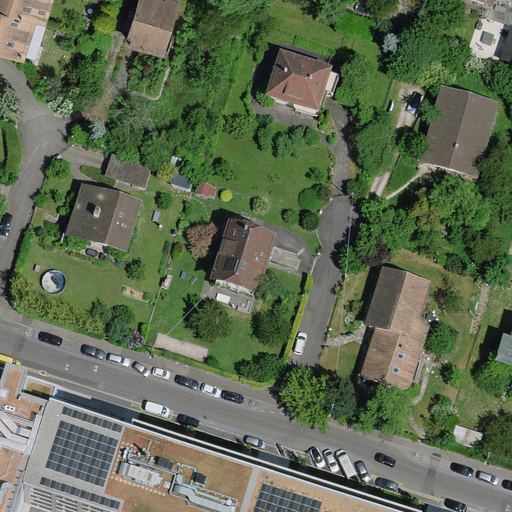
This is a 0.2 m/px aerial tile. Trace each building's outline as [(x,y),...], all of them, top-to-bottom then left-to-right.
[(0,0),(0,8),(35,20),(41,0),(0,0)] [(46,24),(53,0),(41,0),(35,20),(46,24)] [(178,0),(138,0),(127,38),(163,49),(178,0)] [(35,20),(0,8),(0,48),(23,56),(30,37),(35,20)] [(46,24),(35,20),(30,37),(41,42),(46,24)] [(328,76),(283,61),(270,100),(316,114),(322,94),(328,76)] [(340,79),(328,76),(322,94),(334,98),(340,79)] [(496,109),(444,94),(431,145),(439,148),(434,166),(476,178),(496,109)] [(145,189),(152,168),(112,156),(105,177),(145,189)] [(138,208),(85,192),(73,232),(72,235),(74,236),(124,252),(138,208)] [(72,235),(73,232),(64,231),(60,244),(70,248),(74,236),(72,235)] [(272,244),(233,231),(217,282),(257,294),(272,244)] [(511,281),(511,265),(506,264),(502,278),(511,281)] [(427,287),(387,274),(370,327),(380,330),(365,378),(407,391),(427,328),(416,324),(427,287)] [(511,344),(508,343),(498,371),(511,375),(511,344)] [(0,511),(14,511),(18,503),(48,412),(52,400),(0,383),(0,511)] [(68,418),(48,412),(18,503),(39,510),(46,511),(361,511),(101,429),(68,418)]
